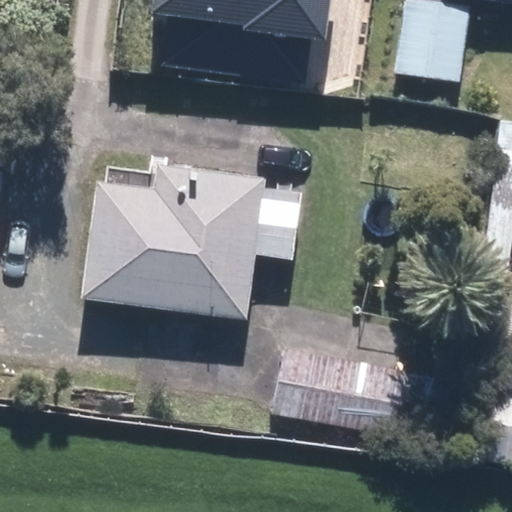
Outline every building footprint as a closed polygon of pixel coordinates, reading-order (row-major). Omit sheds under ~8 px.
[(511,0),(441,0),(511,8),(511,0)] [(461,10),(399,2),(389,78),(452,86),(461,10)] [(511,171),(511,127),(490,125),(472,273),(499,276),(504,240),(511,241),(511,180),(511,171)] [(82,186),(68,303),(236,323),(244,259),(281,263),(290,197),(250,192),(252,183),(144,170),(141,193),(82,186)] [(511,286),(499,285),(487,388),(468,386),(459,463),(511,469),(511,286)] [(273,351),(261,416),(383,439),(395,374),(273,351)]
